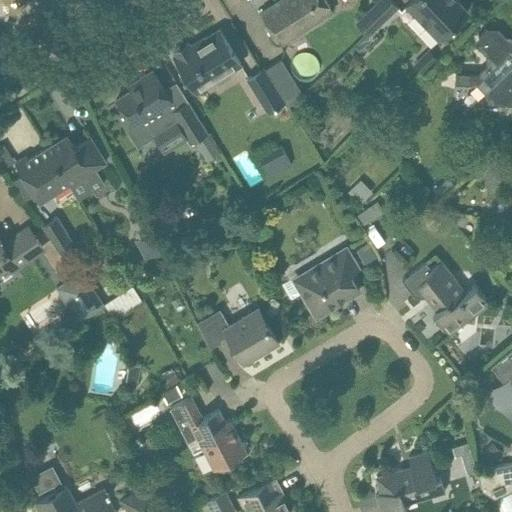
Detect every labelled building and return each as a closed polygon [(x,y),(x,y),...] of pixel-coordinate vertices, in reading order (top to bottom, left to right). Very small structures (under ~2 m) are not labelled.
[(333,9),(326,0),(279,0),(261,12),(280,43),(333,9)] [(379,0),(357,21),(368,33),(397,5),(392,0),(379,0)] [(419,11),(430,22),(426,26),(438,39),(452,25),(467,11),(455,0),(410,0),(406,5),(415,14),(419,11)] [(511,84),(511,34),(506,35),(499,22),(487,26),(478,34),(479,35),(478,44),(478,45),(486,54),(486,64),(477,72),(456,71),(456,83),(477,83),(485,92),(485,103),(496,103),(496,92),(505,84),(511,84)] [(188,42),(174,51),(177,55),(175,56),(186,73),(196,90),(240,63),(219,29),(191,46),(188,42)] [(288,106),(302,93),(280,58),(264,69),(284,102),(285,101),(288,106)] [(263,68),(247,77),(269,111),(284,102),(264,69),(263,68)] [(116,98),(122,107),(122,108),(117,111),(125,124),(155,105),(158,109),(172,100),(153,70),(139,79),(141,83),(116,98)] [(208,132),(188,99),(171,110),(191,142),(199,138),(212,162),(222,156),(208,132)] [(67,133),(47,146),(55,160),(70,184),(79,198),(93,189),(84,175),(96,167),(106,161),(100,152),(90,135),(74,144),(67,133)] [(275,160),(263,166),(268,176),(290,164),(281,145),(270,151),(275,160)] [(20,158),(14,161),(25,178),(26,179),(40,202),(70,184),(55,160),(47,146),(22,161),(20,158)] [(350,191),(359,201),(373,189),(363,178),(350,191)] [(60,251),(74,242),(57,215),(43,224),(60,251)] [(0,239),(0,269),(13,260),(16,265),(42,246),(28,226),(3,244),(0,239)] [(376,256),(368,242),(357,248),(365,262),(376,256)] [(305,271),(310,279),(308,285),(301,289),(316,315),(337,303),(335,299),(344,294),(346,297),(359,289),(349,272),(358,267),(346,247),(305,271)] [(433,311),(455,339),(456,339),(447,326),(460,316),(464,321),(465,320),(474,321),(475,311),(489,301),(475,283),(465,291),(441,260),(431,268),(426,261),(418,267),(402,279),(414,295),(426,296),(436,309),(433,311)] [(83,268),(56,286),(71,310),(60,317),(66,327),(103,303),(97,292),(83,268)] [(113,316),(144,299),(135,283),(104,300),(113,316)] [(365,289),(353,295),(361,312),(373,306),(365,289)] [(228,334),(244,361),(278,341),(268,324),(257,304),(227,321),(219,307),(207,314),(211,321),(221,338),(228,334)] [(511,347),(490,365),(502,380),(505,378),(509,375),(511,378),(511,347)] [(168,386),(180,379),(172,365),(159,372),(168,386)] [(192,395),(170,406),(182,429),(191,425),(197,436),(203,447),(214,468),(227,461),(232,463),(234,457),(246,451),(245,448),(247,440),(240,438),(230,418),(225,421),(219,408),(203,417),(192,395)] [(468,441),(453,445),(456,455),(462,453),(463,457),(468,473),(477,470),(477,468),(472,454),(468,441)] [(376,476),(381,491),(376,493),(381,511),(398,511),(402,511),(407,510),(405,503),(445,491),(440,473),(435,475),(428,450),(408,456),(412,469),(404,471),(401,468),(376,476)] [(511,462),(510,462),(477,468),(477,470),(482,490),(495,497),(511,489),(511,462)] [(238,496),(245,510),(248,508),(249,511),(291,511),(281,491),(283,490),(276,476),(238,496)] [(35,501),(40,511),(116,511),(104,488),(76,503),(66,485),(53,492),(35,501)] [(206,499),(213,511),(236,511),(225,489),(206,499)] [(137,490),(121,498),(127,510),(135,506),(137,511),(164,511),(167,511),(158,492),(142,500),(137,490)] [(511,511),(511,493),(498,498),(502,511),(511,511)]
